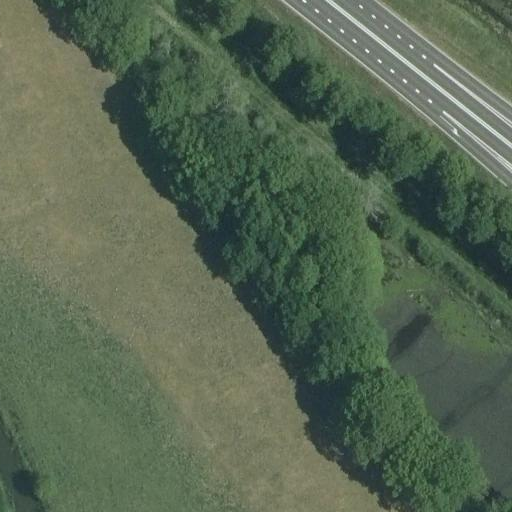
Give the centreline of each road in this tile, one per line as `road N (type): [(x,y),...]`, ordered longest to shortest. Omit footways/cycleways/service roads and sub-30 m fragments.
road 1 (track): [(511,312),(137,0)]
road 2 (trunk): [(422,77),(325,0)]
